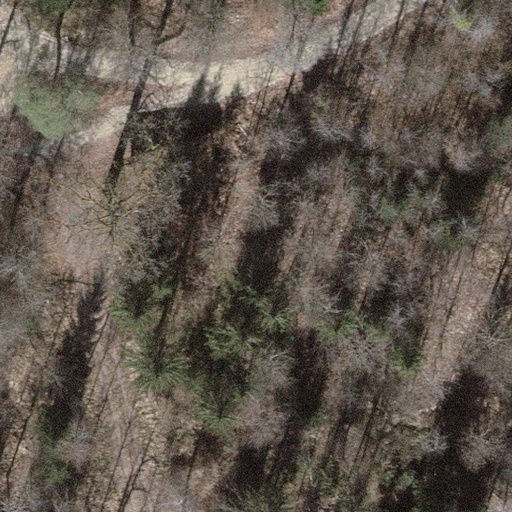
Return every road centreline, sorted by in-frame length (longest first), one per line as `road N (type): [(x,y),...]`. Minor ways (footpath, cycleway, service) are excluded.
road 1 (track): [(0,33),(85,269),(140,511)]
road 2 (track): [(0,36),(263,60),(389,0)]
road 3 (track): [(263,60),(48,158),(0,170)]
